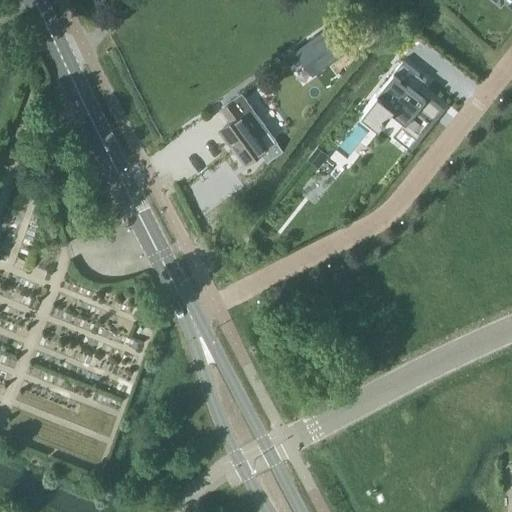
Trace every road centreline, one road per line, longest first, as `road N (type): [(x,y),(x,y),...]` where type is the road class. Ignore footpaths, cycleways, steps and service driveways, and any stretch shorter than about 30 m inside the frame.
road 1 (residential): [(190,318),(398,213),(511,62)]
road 2 (tertiary): [(190,318),(29,0)]
road 3 (tertiary): [(296,511),(190,318)]
